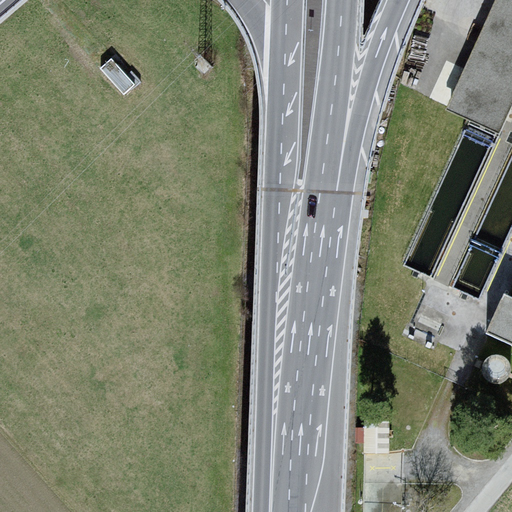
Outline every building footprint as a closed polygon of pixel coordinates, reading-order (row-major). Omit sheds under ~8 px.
[(511,0),(501,0),(451,115),(506,136),(511,120),(511,0)] [(111,58),(99,69),(123,96),(135,84),(111,58)] [(511,266),(511,158),(503,179),(511,183),(511,224),(496,260),(511,266)] [(511,296),(510,295),(504,293),(487,333),(511,344),(511,296)] [(511,364),(508,360),(505,357),(500,355),(496,355),(491,356),(487,359),(485,363),(483,367),(483,372),(485,376),(488,380),(492,382),(496,383),(501,383),(505,381),(509,378),(511,374),(511,369),(511,364)] [(391,420),(365,419),(364,453),(390,453),(391,420)]
